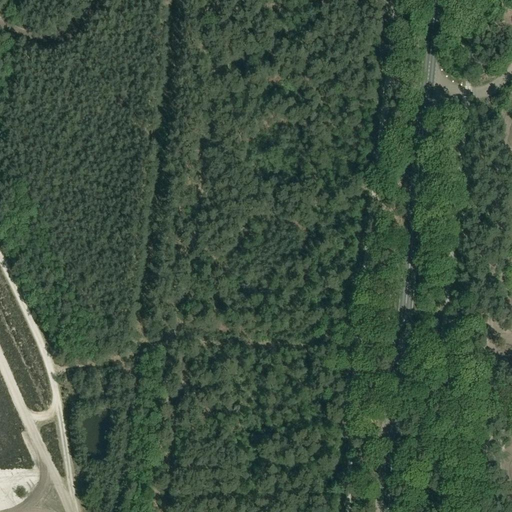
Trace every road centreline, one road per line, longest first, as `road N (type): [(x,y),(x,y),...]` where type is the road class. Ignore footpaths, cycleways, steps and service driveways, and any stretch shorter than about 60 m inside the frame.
road 1 (secondary): [(388,511),(427,88)]
road 2 (track): [(511,119),(496,216),(477,511)]
